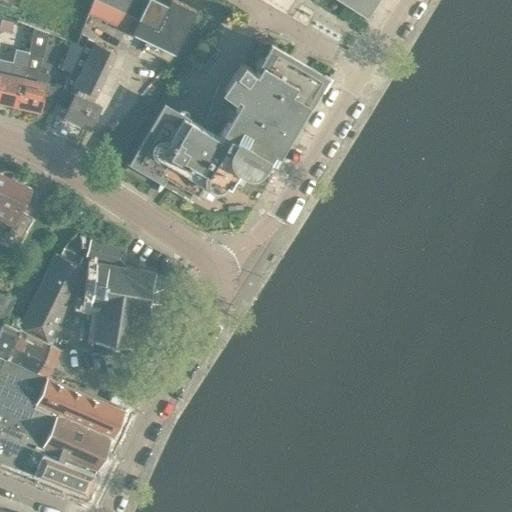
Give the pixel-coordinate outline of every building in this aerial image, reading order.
[(137,57),(163,70),(174,54),(195,10),(174,0),(168,0),(166,4),(158,0),(92,0),(87,13),(131,33),(132,33),(146,40),(137,57)] [(348,0),(362,9),(367,12),(364,17),(366,18),(376,0),(348,0)] [(0,26),(0,39),(10,41),(12,35),(15,35),(18,23),(2,19),(0,26)] [(28,53),(16,104),(40,109),(43,95),(51,97),(53,85),(47,84),(49,74),(37,71),(40,55),(39,55),(40,50),(43,51),(47,32),(33,27),(31,38),(28,53)] [(0,60),(0,100),(16,104),(28,53),(31,38),(20,36),(16,50),(13,64),(0,60)] [(87,127),(88,127),(99,105),(91,101),(115,51),(86,37),(72,67),(69,72),(56,99),(68,105),(63,115),(64,115),(87,126),(87,127)] [(157,187),(157,190),(158,190),(160,189),(162,187),(163,185),(192,201),(192,200),(190,199),(194,191),(203,196),(203,195),(210,184),(213,186),(216,186),(219,185),(222,183),(224,181),(228,183),(233,175),(239,164),(245,168),(249,169),(252,169),(255,168),(258,166),(260,164),(264,166),(268,159),(276,163),(274,167),(275,167),(331,72),(330,71),(327,76),(289,54),(271,43),(255,71),(242,61),(223,88),(223,89),(218,85),(215,90),(213,96),(208,110),(206,118),(202,125),(164,103),(129,163),(126,162),(126,163),(159,182),(158,185),(157,187)] [(63,61),(60,69),(69,72),(72,67),(73,65),(63,61)] [(0,218),(11,224),(3,240),(16,246),(31,216),(20,210),(31,188),(10,177),(13,172),(12,172),(9,176),(0,171),(0,218)] [(54,251),(17,327),(49,343),(59,322),(86,267),(77,263),(79,258),(70,254),(86,235),(79,229),(62,250),(60,254),(54,251)] [(103,340),(121,343),(130,344),(131,344),(133,344),(134,341),(131,341),(134,327),(136,327),(137,324),(134,324),(137,310),(149,312),(160,300),(162,285),(155,271),(138,267),(139,265),(137,265),(136,267),(123,264),(124,262),(122,262),(125,248),(90,238),(85,256),(95,258),(93,273),(90,272),(90,274),(92,275),(92,277),(88,276),(82,296),(90,298),(89,301),(99,303),(97,318),(94,317),(93,320),(96,321),(94,335),(91,334),(90,338),(93,338),(103,340)] [(0,322),(1,319),(2,319),(4,320),(14,296),(0,291),(0,322)] [(1,319),(0,322),(0,353),(47,376),(60,348),(17,327),(1,319)] [(121,343),(103,340),(101,354),(118,356),(121,343)] [(0,412),(26,423),(33,406),(47,376),(4,357),(0,365),(0,412)] [(47,376),(33,406),(55,415),(56,415),(106,437),(107,433),(113,436),(124,410),(47,376)] [(0,422),(22,432),(17,443),(18,444),(41,454),(42,453),(47,455),(50,448),(94,467),(98,465),(102,456),(102,455),(100,454),(101,450),(104,451),(104,450),(108,440),(109,440),(109,438),(106,437),(56,415),(55,415),(33,406),(26,423),(0,412),(0,422)] [(0,459),(10,464),(18,444),(17,443),(22,432),(0,422),(0,459)] [(32,473),(81,492),(85,494),(93,472),(92,471),(94,467),(50,448),(47,455),(42,453),(41,454),(18,444),(10,464),(32,473)]
